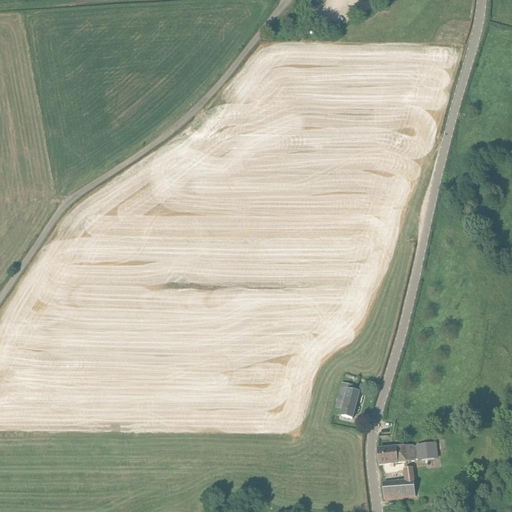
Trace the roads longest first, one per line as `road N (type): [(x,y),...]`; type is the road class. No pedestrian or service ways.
road 1 (unclassified): [(377,511),(374,424),(481,0)]
road 2 (unclassified): [(0,299),(64,205),(197,107),(287,0)]
road 3 (track): [(0,8),(126,0)]
